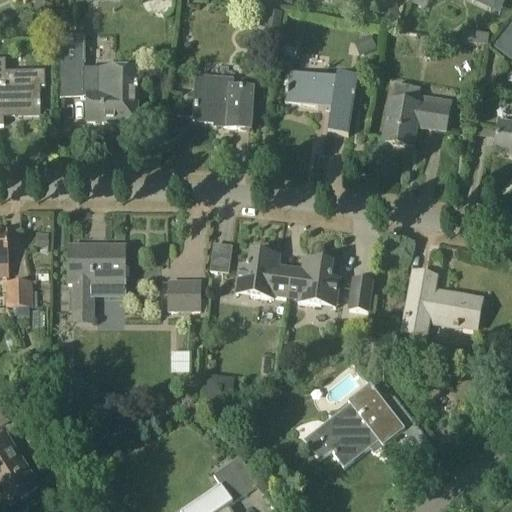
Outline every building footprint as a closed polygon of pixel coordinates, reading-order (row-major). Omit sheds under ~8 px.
[(268,13),(267,21),(266,25),(279,28),(281,15),(268,13)] [(60,100),(84,99),(84,73),(83,65),(85,65),(84,38),(59,38),(60,100)] [(0,128),(4,129),(3,119),(40,118),(40,89),(45,89),(45,74),(5,74),(5,62),(0,62),(0,128)] [(84,73),(84,99),(87,99),(87,126),(137,126),(138,73),(84,73)] [(336,83),(290,75),(285,106),(331,113),(328,136),(348,139),(357,81),(337,77),(336,83)] [(250,133),(253,93),(232,91),(233,82),(197,79),(194,124),(215,125),(215,128),(228,129),(228,131),(250,133)] [(448,115),(448,111),(417,106),(419,92),(395,88),(392,106),(390,105),(384,145),(412,150),(415,132),(445,134),(447,115),(448,115)] [(511,127),(499,125),(494,155),(511,157),(511,127)] [(0,281),(9,281),(8,234),(0,234),(0,281)] [(49,237),(36,237),(36,249),(49,249),(49,237)] [(93,286),(125,286),(125,251),(68,250),(68,288),(75,288),(74,315),(76,315),(76,325),(92,325),(93,286)] [(278,271),(279,259),(251,255),(249,267),(247,270),(240,269),(236,297),(274,302),(274,300),(288,301),(292,272),(278,271)] [(331,279),(332,267),(304,263),(302,274),(292,272),(288,301),(298,303),(298,306),(336,311),(339,283),(332,282),(331,279)] [(476,333),(482,303),(434,294),(436,282),(414,278),(403,337),(425,341),(428,324),(476,333)] [(372,285),(353,282),(349,313),(368,315),(372,285)] [(201,316),(201,284),(167,284),(167,316),(201,316)] [(10,311),(15,311),(29,311),(27,285),(9,285),(10,311)] [(383,450),(404,434),(370,390),(350,406),(356,414),(321,441),(344,471),(379,445),(383,450)] [(6,403),(0,406),(0,425),(1,427),(16,418),(6,403)] [(0,442),(0,492),(10,508),(39,489),(6,438),(0,442)] [(231,511),(229,508),(233,505),(233,506),(259,488),(240,460),(214,478),(220,487),(183,511),(231,511)]
